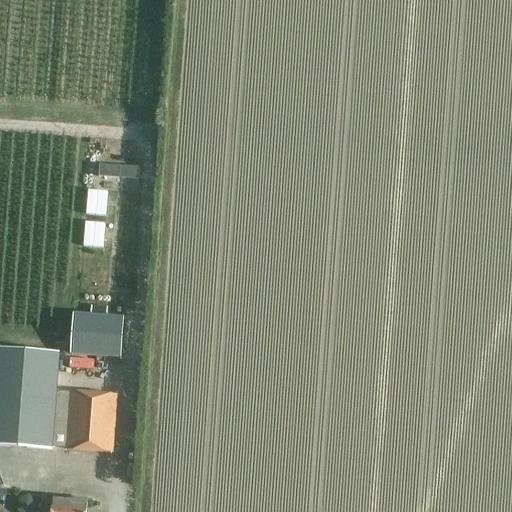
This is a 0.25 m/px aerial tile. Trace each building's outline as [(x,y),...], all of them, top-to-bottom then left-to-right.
[(0,181),(0,266),(39,270),(45,185),(0,181)] [(91,317),(74,316),(72,357),(120,360),(122,319),(105,318),(106,309),(91,308),(91,317)] [(60,356),(0,351),(0,448),(53,452),(53,449),(69,450),(69,451),(112,454),(116,396),(58,392),(60,356)] [(39,504),(39,484),(14,484),(14,504),(39,504)] [(87,511),(89,500),(53,498),(52,511),(87,511)]
